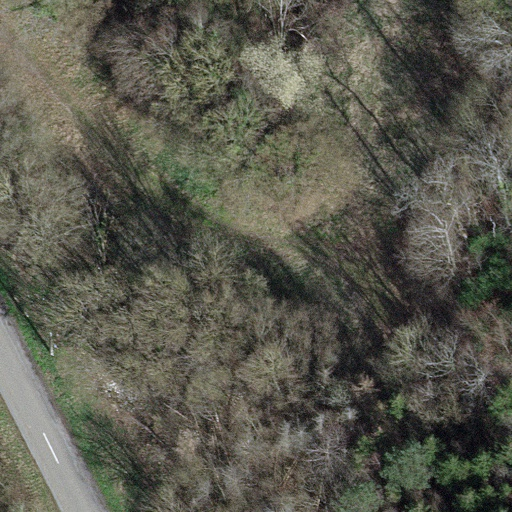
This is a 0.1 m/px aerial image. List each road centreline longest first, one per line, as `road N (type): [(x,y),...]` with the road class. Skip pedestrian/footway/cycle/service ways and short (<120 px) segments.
road 1 (track): [(511,387),(125,149),(0,14)]
road 2 (tertiary): [(0,346),(80,511)]
